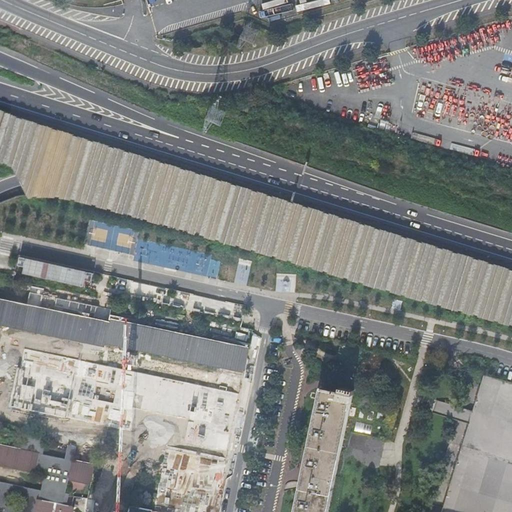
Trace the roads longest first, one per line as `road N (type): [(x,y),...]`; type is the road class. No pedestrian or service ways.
road 1 (unclassified): [(0,11),(150,75),(219,84),(264,77),(497,0)]
road 2 (motorway): [(0,134),(435,275)]
road 3 (motorway): [(0,190),(64,185),(435,275)]
road 4 (unclassified): [(428,0),(218,66),(176,62),(20,0)]
road 5 (motorway): [(511,250),(174,147)]
road 6 (residential): [(0,243),(270,303)]
road 7 (residential): [(270,303),(511,360)]
road 8 (residential): [(270,303),(225,511)]
road 9 (motorway): [(174,147),(148,122),(0,59)]
road 10 (motorway): [(174,147),(0,88)]
